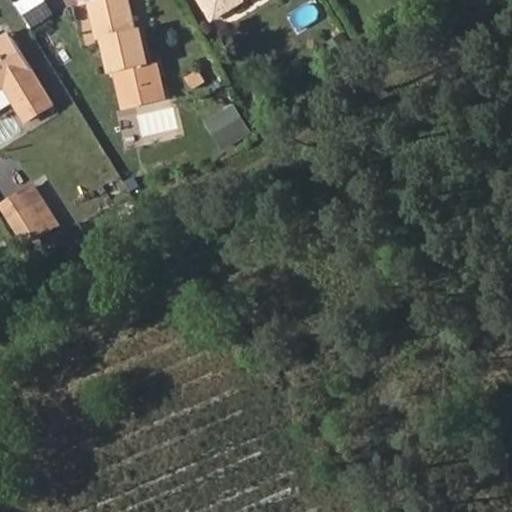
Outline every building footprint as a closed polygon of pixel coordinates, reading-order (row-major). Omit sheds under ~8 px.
[(51,12),(42,0),(22,0),(17,4),(32,25),(51,12)] [(88,0),(96,30),(102,29),(110,63),(115,62),(120,85),(161,76),(156,54),(149,55),(140,20),(134,21),(128,0),(88,0)] [(197,0),(203,10),(212,4),(209,0),(197,0)] [(335,28),(325,34),(337,53),(346,47),(335,28)] [(0,34),(0,86),(32,68),(9,29),(0,34)] [(124,99),(164,90),(161,76),(120,85),(124,99)] [(212,113),(221,129),(245,114),(236,99),(212,113)] [(0,131),(22,121),(15,104),(0,110),(0,131)] [(118,168),(92,182),(104,200),(128,185),(118,168)] [(39,178),(1,198),(25,244),(64,223),(39,178)]
